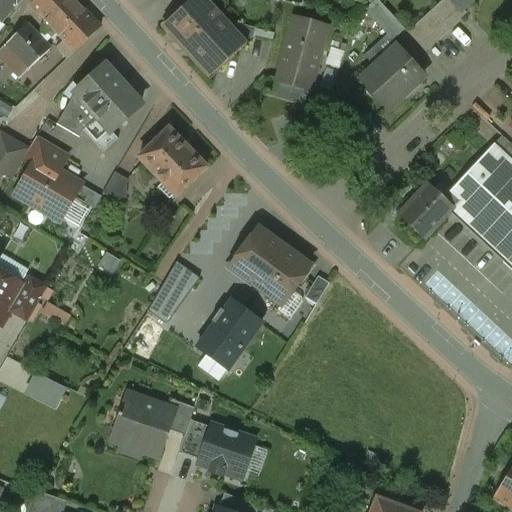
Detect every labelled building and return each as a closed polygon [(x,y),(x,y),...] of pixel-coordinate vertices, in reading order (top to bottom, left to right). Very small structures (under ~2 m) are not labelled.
[(8,0),(0,0),(0,23),(15,6),(8,0)] [(100,29),(72,0),(36,0),(30,6),(49,27),(44,32),(51,39),(56,34),(63,41),(74,53),(100,29)] [(236,33),(205,0),(191,0),(165,24),(171,30),(171,39),(179,39),(185,45),(185,54),(193,54),(199,60),(198,69),(207,69),(213,75),(246,44),(252,39),(254,30),(240,26),(240,29),(236,33)] [(404,31),(375,0),(364,12),(392,42),(404,31)] [(450,0),(443,0),(407,34),(425,53),(466,15),(461,9),(460,10),(450,0)] [(450,0),(460,10),(461,9),(470,0),(450,0)] [(326,29),(294,20),(278,81),(278,82),(308,90),(309,90),(326,29)] [(26,25),(0,50),(0,61),(18,81),(29,70),(50,50),(26,25)] [(74,53),(63,41),(55,49),(66,61),(74,53)] [(423,77),(396,48),(361,81),(387,110),(423,77)] [(105,67),(74,95),(109,134),(110,133),(141,105),(105,67)] [(308,90),(278,82),(278,81),(269,79),(264,96),(303,107),(308,90)] [(109,134),(74,95),(56,126),(79,139),(83,131),(103,153),(117,140),(110,133),(109,134)] [(0,114),(8,118),(14,103),(0,96),(0,114)] [(206,168),(169,130),(138,159),(162,184),(158,189),(168,200),(173,196),(175,197),(206,168)] [(28,152),(1,136),(0,137),(0,175),(1,174),(12,180),(23,161),(28,152)] [(511,162),(511,146),(502,137),(494,146),(511,163),(511,162)] [(66,158),(35,140),(28,152),(23,161),(33,167),(35,163),(77,187),(78,185),(57,173),(66,158)] [(511,162),(511,163),(494,146),(449,194),(450,194),(464,208),(480,222),(470,232),(501,260),(510,250),(511,251),(511,162)] [(77,187),(35,163),(33,167),(16,196),(59,221),(79,186),(78,185),(77,187)] [(127,181),(115,174),(102,195),(114,202),(127,181)] [(426,186),(399,216),(424,240),(451,211),(452,210),(443,201),(426,186)] [(464,208),(450,194),(443,201),(452,210),(451,211),(454,214),(464,208)] [(310,268),(264,234),(254,235),(229,269),(281,307),(310,268)] [(22,286),(0,273),(0,326),(9,311),(23,287),(22,286)] [(229,306),(191,278),(173,304),(210,331),(229,306)] [(46,291),(26,279),(22,286),(23,287),(9,311),(27,322),(46,291)] [(328,286),(317,279),(304,299),(316,306),(328,286)] [(210,331),(198,348),(227,370),(260,325),(231,303),(210,331)] [(58,312),(47,306),(43,314),(54,320),(58,312)] [(23,391),(56,408),(66,387),(34,371),(23,391)] [(168,409),(141,400),(138,409),(124,404),(120,414),(119,413),(117,417),(119,418),(116,426),(125,430),(117,452),(139,460),(141,453),(157,459),(167,431),(174,411),(168,409)] [(194,409),(170,401),(168,409),(174,411),(167,431),(184,437),(190,421),(194,409)] [(210,428),(190,421),(184,437),(178,455),(198,462),(210,428)] [(255,441),(211,426),(210,428),(198,462),(197,465),(210,469),(209,473),(222,477),(225,468),(243,474),(255,441)] [(511,468),(494,498),(511,508),(511,468)] [(58,511),(62,501),(34,492),(32,496),(25,511),(58,511)] [(409,511),(376,499),(370,511),(409,511)] [(255,511),(258,507),(244,502),(240,511),(255,511)]
